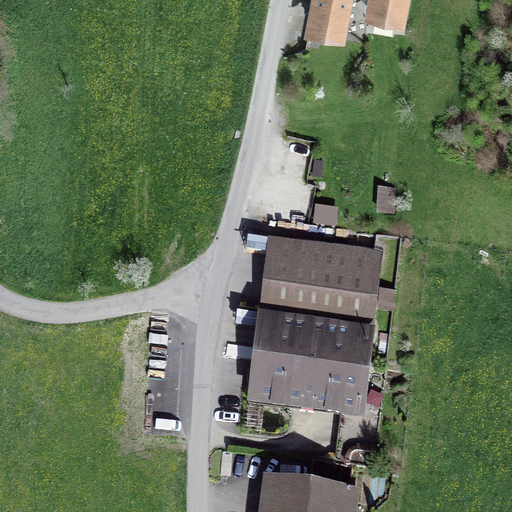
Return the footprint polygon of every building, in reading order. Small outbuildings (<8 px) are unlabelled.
[(310,27),(342,32),(342,26),(369,19),(370,11),(371,5),(364,0),(312,0),(311,3),(314,4),(310,27)] [(370,11),(401,17),(404,0),(364,0),(371,5),(370,11)] [(336,225),(338,207),(315,204),(313,222),(336,225)] [(257,398),(301,403),(300,407),(300,411),(314,413),(315,405),(357,410),(374,260),(275,248),(257,398)] [(348,511),(351,495),(271,486),(268,511),(348,511)]
